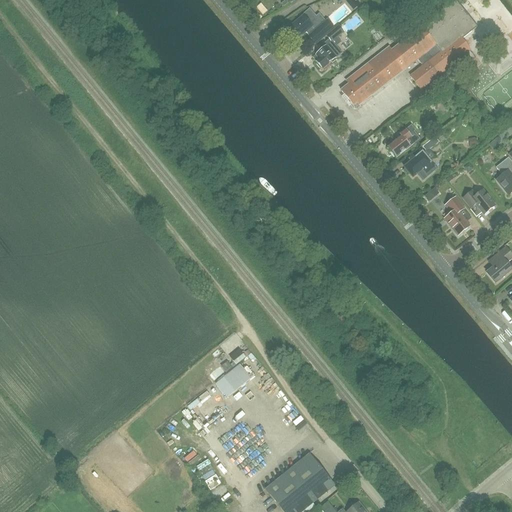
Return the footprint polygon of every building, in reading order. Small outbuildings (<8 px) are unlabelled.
[(421,90),(470,51),(461,40),(477,28),(455,0),(400,44),(402,46),(397,50),(395,48),(391,51),(389,48),(348,80),(346,81),(349,85),(341,91),(353,107),(357,104),(359,107),(407,69),(418,60),(423,67),(410,77),(421,90)] [(355,0),(345,0),(354,10),(359,5),(355,0)] [(303,17),(291,27),(300,37),(306,32),(310,36),(309,37),(316,44),(334,29),(327,21),(320,27),(317,23),(319,21),(309,10),(302,16),(303,17)] [(339,26),(326,36),(329,40),(319,49),(321,51),(316,56),(313,58),(316,62),(317,64),(316,65),(320,69),(321,68),(322,70),(331,63),(332,64),(336,61),(335,59),(342,54),(336,47),(341,43),(337,38),(344,32),(339,26)] [(445,103),(456,94),(452,88),(441,97),(434,103),(438,109),(445,103)] [(408,135),(415,130),(411,125),(399,134),(401,136),(388,147),(392,152),(390,153),(394,158),(395,156),(397,158),(415,143),(408,135)] [(434,137),(422,148),(426,153),(439,142),(434,137)] [(415,159),(404,168),(413,178),(417,174),(423,181),(436,170),(422,153),(415,159)] [(511,175),(511,163),(508,158),(495,168),(502,176),(496,181),(508,196),(511,192),(511,176),(511,175)] [(483,215),(494,207),(482,191),(475,197),(472,192),(463,199),(471,209),(475,205),(483,215)] [(458,214),(463,209),(455,199),(446,206),(452,214),(445,220),(458,237),(469,228),(458,214)] [(511,270),(506,263),(511,258),(511,255),(505,248),(493,258),(498,265),(487,273),(496,284),(511,270)] [(226,362),(218,368),(225,376),(232,370),(226,362)] [(216,385),(227,398),(250,379),(239,366),(216,385)] [(277,392),(279,390),(276,386),(267,392),(274,402),(281,398),(277,392)] [(192,406),(196,412),(216,397),(212,392),(192,406)] [(280,411),(289,404),(285,399),(276,406),(280,411)] [(286,418),(294,411),(290,406),(282,412),(286,418)] [(212,421),(220,417),(215,408),(207,413),(212,421)] [(190,411),(183,416),(189,424),(196,418),(190,411)] [(291,424),(299,418),(296,413),(287,419),(291,424)] [(297,431),(304,425),(301,420),(293,426),(297,431)] [(237,439),(249,430),(245,424),(232,433),(237,439)] [(308,427),(300,435),(305,440),(313,433),(308,427)] [(245,445),(248,451),(251,457),(263,451),(256,439),(245,445)] [(264,452),(251,462),(256,469),(269,459),(264,452)] [(301,511),(334,486),(309,455),(265,489),(283,511),(301,511)] [(233,511),(239,511),(242,511),(237,498),(230,500),(233,511)] [(321,509),(323,511),(335,511),(328,503),(321,509)] [(345,511),(342,508),(337,511),(365,511),(358,503),(346,511),(345,511)]
